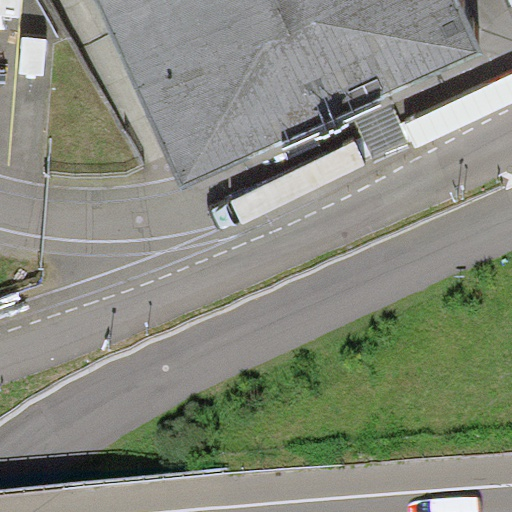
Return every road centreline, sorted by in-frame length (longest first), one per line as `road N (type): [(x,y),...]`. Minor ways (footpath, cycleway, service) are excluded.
road 1 (unclassified): [(0,477),(82,417),(183,362),(511,210)]
road 2 (unclassified): [(0,359),(236,267),(491,149),(511,147)]
